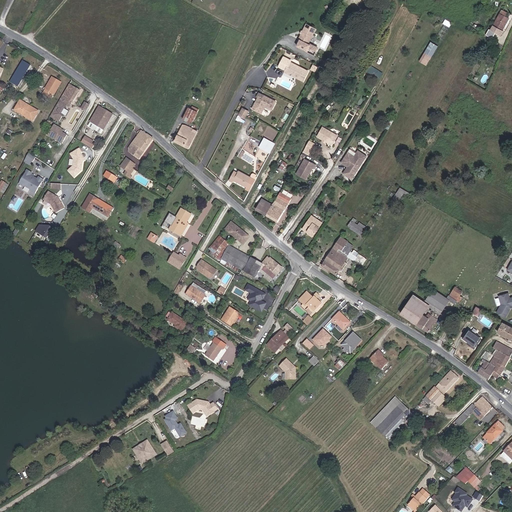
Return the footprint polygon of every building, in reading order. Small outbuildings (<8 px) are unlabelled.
[(499,13),(493,25),(502,30),(508,19),(507,18),(509,15),(503,12),(502,15),(499,13)] [(318,30),(309,24),(297,44),(308,51),(313,43),(311,42),(318,30)] [(427,65),(439,45),(431,41),(419,61),(427,65)] [(501,56),(494,52),(492,57),(498,61),(501,56)] [(291,59),(284,55),(279,64),(285,68),(284,70),(302,81),(308,72),(290,61),(291,59)] [(30,66),(22,61),(10,82),(18,87),(30,66)] [(54,92),(61,81),(53,76),(46,87),(54,92)] [(481,80),(478,87),(486,91),(489,84),(481,80)] [(80,90),(69,84),(50,116),(59,122),(62,116),(59,114),(64,106),(73,101),(80,90)] [(275,100),(259,90),(257,93),(258,94),(251,105),(259,110),(263,105),(265,105),(270,108),(275,100)] [(30,109),(31,107),(22,102),(16,112),(34,123),(40,112),(36,110),(35,111),(30,109)] [(105,129),(114,113),(101,105),(91,122),(92,122),(90,126),(102,133),(104,129),(105,129)] [(244,116),(248,110),(243,106),(239,113),(244,116)] [(199,112),(189,107),(183,119),(192,124),(194,123),(199,112)] [(45,108),(41,117),(46,120),(51,111),(45,108)] [(175,142),(190,149),(199,131),(184,124),(179,135),(178,135),(175,142)] [(62,144),(67,136),(62,133),(60,132),(61,129),(54,125),(48,135),(62,144)] [(338,135),(323,126),(317,135),(324,139),(333,144),(338,135)] [(154,138),(142,130),(127,151),(139,159),(154,138)] [(97,142),(86,136),(82,142),(93,149),(97,142)] [(264,139),(260,147),(270,152),(275,142),(269,139),(268,141),(264,139)] [(315,142),(309,139),(306,146),(311,149),(315,142)] [(368,156),(359,149),(355,156),(348,151),(341,163),(347,167),(343,174),(352,179),(368,156)] [(81,154),(78,150),(70,157),(74,162),(74,166),(69,170),(75,177),(82,170),(83,162),(82,162),(82,160),(83,159),(79,155),(81,154)] [(260,173),(265,163),(255,157),(249,166),(260,173)] [(130,173),(136,164),(127,158),(121,167),(130,173)] [(316,164),(305,158),(296,173),(306,178),(312,167),(314,168),(316,164)] [(284,173),(289,166),(283,162),(280,166),(282,167),(280,171),(284,173)] [(33,173),(28,170),(20,184),(25,186),(25,185),(32,189),(31,190),(36,193),(44,180),(40,177),(38,179),(34,177),(32,175),(33,173)] [(119,177),(107,170),(104,176),(116,183),(119,177)] [(234,171),(229,181),(232,183),(233,181),(246,188),(246,189),(250,191),(258,177),(257,176),(258,175),(254,173),(253,173),(251,177),(239,170),(237,173),(234,171)] [(395,196),(401,198),(404,193),(409,195),(410,192),(399,187),(395,196)] [(283,192),(292,197),(294,194),(285,189),(283,192)] [(56,196),(49,192),(44,200),(52,205),(58,214),(66,208),(59,198),(58,197),(57,198),(55,197),(56,196)] [(272,204),(266,215),(277,222),(291,198),(279,192),(272,204)] [(91,212),(92,210),(93,207),(109,216),(114,208),(90,194),(82,207),(91,212)] [(255,210),(266,215),(272,204),(262,198),(255,210)] [(93,207),(92,210),(107,219),(109,216),(93,207)] [(173,232),(181,237),(186,227),(185,226),(187,223),(189,224),(193,216),(182,210),(177,220),(170,216),(166,223),(173,227),(175,229),(173,232)] [(322,223),(312,216),(303,229),(313,236),(322,223)] [(250,236),(232,220),(224,229),(243,245),(250,236)] [(357,225),(364,230),(366,227),(359,222),(357,225)] [(186,227),(181,237),(183,238),(190,225),(189,224),(187,223),(185,226),(186,227)] [(360,235),(364,230),(357,225),(354,223),(350,228),(360,235)] [(48,239),(54,229),(50,227),(41,226),(37,232),(48,239)] [(241,270),(249,256),(232,247),(221,237),(208,250),(210,252),(208,255),(220,263),(239,274),(241,270)] [(341,237),(339,240),(343,243),(346,245),(348,242),(341,237)] [(210,238),(203,248),(205,249),(213,240),(210,238)] [(321,266),(330,272),(336,262),(332,260),(338,251),(343,243),(339,240),(321,266)] [(336,262),(330,272),(336,276),(340,270),(341,271),(346,263),(345,262),(348,258),(338,251),(332,260),(336,262)] [(184,269),(190,260),(184,257),(183,260),(176,256),(175,259),(180,262),(178,266),(184,269)] [(261,263),(249,256),(241,270),(246,273),(253,277),(255,278),(259,271),(261,273),(263,271),(273,280),(283,269),(271,257),(269,258),(267,256),(261,263)] [(215,271),(201,263),(197,269),(198,272),(203,275),(204,274),(205,276),(208,278),(211,278),(215,271)] [(201,288),(196,285),(188,296),(205,307),(210,299),(199,291),(201,288)] [(247,285),(244,290),(255,296),(252,302),(255,304),(253,308),(261,313),(266,304),(261,302),(262,299),(263,300),(265,295),(247,285)] [(457,288),(453,295),(458,298),(457,301),(458,301),(464,293),(457,288)] [(458,298),(453,295),(450,300),(435,290),(428,301),(444,312),(450,302),(453,304),(456,300),(457,301),(458,298)] [(308,293),(301,302),(305,305),(308,308),(308,311),(313,315),(322,305),(319,301),(320,300),(317,297),(316,299),(315,299),(308,293)] [(507,295),(499,297),(501,306),(498,312),(505,316),(509,309),(509,307),(510,305),(511,304),(511,298),(508,300),(507,295)] [(400,316),(428,333),(435,323),(429,319),(423,316),(429,306),(413,296),(400,316)] [(234,323),(240,314),(232,309),(224,321),(234,328),(236,324),(234,323)] [(343,330),(350,323),(339,312),(331,320),(343,330)] [(176,328),(183,333),(188,324),(174,314),(169,321),(177,327),(176,328)] [(309,325),(314,320),(310,316),(305,321),(309,325)] [(511,327),(502,322),(497,333),(511,340),(511,327)] [(322,347),(332,336),(323,327),(313,338),(322,347)] [(474,350),(481,339),(468,330),(462,339),(467,343),(469,344),(468,345),(474,350)] [(282,332),(276,338),(278,340),(284,334),(282,332)] [(345,341),(354,349),(362,341),(354,333),(345,341)] [(278,340),(276,338),(268,346),(276,354),(290,340),(284,334),(278,340)] [(308,339),(303,344),(311,352),(316,347),(308,339)] [(218,340),(215,344),(208,356),(216,362),(223,350),(225,351),(228,346),(218,340)] [(350,353),(354,349),(345,341),(342,345),(345,348),(347,350),(350,353)] [(510,357),(511,353),(511,350),(496,342),(492,348),(495,349),(498,351),(510,357)] [(504,368),(510,357),(498,351),(494,356),(490,364),(496,368),(494,371),(500,375),(505,369),(504,368)] [(385,357),(379,352),(371,360),(382,370),(390,362),(385,357)] [(490,364),(494,356),(492,355),(490,354),(486,361),(490,364)] [(315,365),(319,360),(314,355),(309,360),(315,365)] [(292,361),(288,358),(287,357),(283,367),(290,369),(291,376),(300,374),(298,362),(296,361),(293,362),(292,361)] [(336,375),(345,365),(341,361),(332,371),(336,375)] [(496,368),(490,364),(486,370),(481,368),(478,374),(488,380),(491,376),(494,371),(496,368)] [(426,396),(431,401),(432,402),(440,394),(442,396),(459,378),(451,371),(426,396)] [(497,380),(500,375),(494,371),(491,376),(497,380)] [(493,408),(481,395),(473,404),(485,416),(493,408)] [(386,437),(390,441),(411,419),(406,415),(410,411),(396,399),(373,424),(386,437)] [(196,400),(188,406),(193,413),(198,409),(202,409),(204,411),(207,409),(211,414),(218,409),(213,402),(210,405),(208,402),(207,403),(205,403),(204,401),(196,400)] [(473,404),(454,422),(459,427),(468,418),(467,417),(472,412),(480,421),(485,416),(473,404)] [(174,410),(163,416),(172,430),(175,429),(180,437),(187,433),(180,420),(179,420),(174,410)] [(487,433),(494,440),(502,431),(501,430),(503,428),(498,423),(496,425),(495,424),(486,433),(487,433)] [(494,440),(487,433),(483,437),(490,444),(494,440)] [(135,450),(148,442),(147,440),(133,449),(142,463),(143,462),(135,450)] [(165,450),(170,447),(167,441),(161,444),(165,450)] [(143,462),(156,454),(148,442),(135,450),(143,462)] [(509,464),(511,460),(511,442),(504,451),(504,452),(501,456),(509,464)] [(444,471),(454,477),(455,478),(459,474),(449,466),(444,471)] [(466,467),(459,474),(455,478),(465,484),(468,481),(474,475),(466,467)] [(485,486),(474,475),(468,481),(479,492),(485,486)] [(465,506),(468,507),(474,497),(457,487),(451,499),(454,501),(452,505),(462,511),(465,506)] [(421,494),(410,506),(416,511),(419,511),(429,500),(428,500),(432,496),(425,490),(422,494),(421,494)]
